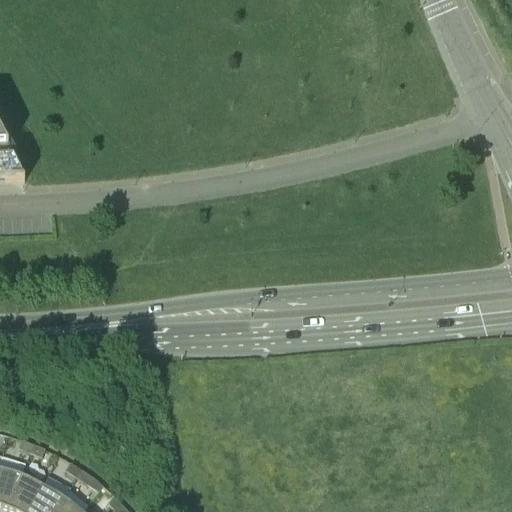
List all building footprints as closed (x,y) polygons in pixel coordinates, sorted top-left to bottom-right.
[(0,184),(8,185),(24,184),(0,136),(0,184)] [(20,452),(31,457),(34,449),(23,444),(20,452)] [(31,457),(42,461),(45,453),(34,449),(31,457)] [(77,481),(82,473),(70,466),(65,474),(77,481)] [(0,509),(5,511),(18,478),(13,476),(0,472),(0,509)] [(88,493),(94,484),(83,476),(77,485),(88,493)] [(5,511),(29,511),(41,489),(29,482),(18,478),(5,511)] [(55,511),(63,501),(56,496),(41,489),(29,511),(55,511)] [(82,511),(87,507),(69,493),(63,501),(55,511),(82,511)] [(113,511),(118,511),(123,508),(114,500),(108,507),(113,511)]
